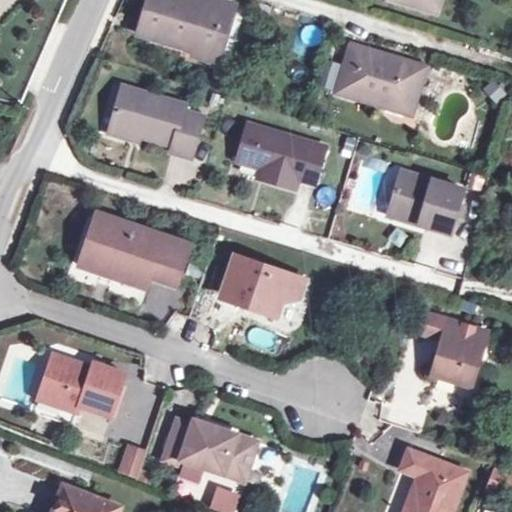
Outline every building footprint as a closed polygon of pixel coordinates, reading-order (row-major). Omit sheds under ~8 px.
[(198,44),(193,60),(221,67),(238,10),(206,0),(149,0),(142,26),(198,44)] [(390,0),(432,12),(434,0),(390,0)] [(138,38),(193,60),(198,44),(142,26),(138,38)] [(345,98),(386,111),(389,105),(419,114),(432,76),(358,53),(345,98)] [(131,86),(117,127),(146,137),(178,148),(175,155),(197,162),(212,120),(189,111),(190,106),(131,86)] [(389,105),(386,111),(417,121),(419,114),(389,105)] [(143,146),(146,137),(117,127),(115,136),(143,146)] [(274,173),(270,183),(297,192),(302,182),(319,188),(331,152),(256,128),(245,163),(266,170),(274,173)] [(262,180),(270,183),(274,173),(266,170),(262,180)] [(426,218),(422,232),(455,242),(469,196),(409,176),(397,210),(426,218)] [(393,223),(422,232),(426,218),(397,210),(393,223)] [(195,251),(102,221),(82,273),(107,282),(108,277),(150,289),(154,281),(183,290),(195,251)] [(308,284),(237,260),(225,297),(257,309),(256,313),(277,321),(283,305),(302,303),(308,284)] [(455,330),(434,322),(426,343),(447,351),(455,330)] [(436,380),(473,395),(493,344),(455,330),(447,351),(436,380)] [(68,402),(85,408),(114,419),(131,377),(101,365),(97,374),(60,360),(44,401),(65,409),(68,402)] [(82,415),(85,408),(68,402),(65,409),(82,415)] [(197,432),(179,426),(166,466),(181,471),(184,465),(227,480),(248,488),(261,449),(240,442),(198,427),(197,432)] [(121,475),(138,482),(147,455),(130,449),(121,475)] [(452,511),(465,480),(408,459),(400,478),(415,484),(404,511),(452,511)] [(511,473),(493,467),(485,488),(511,497),(511,473)] [(216,484),(207,507),(218,511),(236,511),(243,495),(216,484)] [(62,491),(54,511),(116,511),(117,511),(62,491)]
